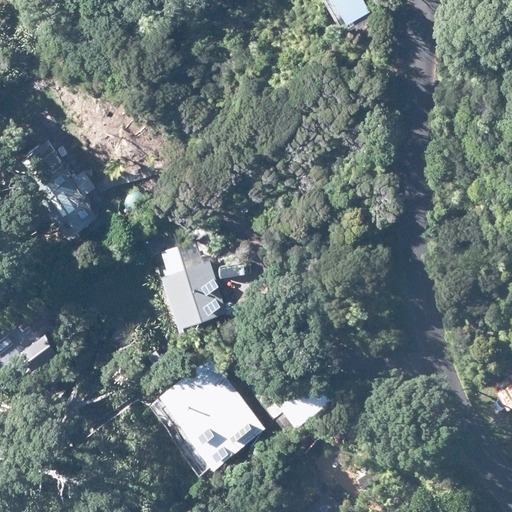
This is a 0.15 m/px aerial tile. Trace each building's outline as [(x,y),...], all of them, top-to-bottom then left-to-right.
[(330,0),(325,3),(340,29),(370,11),(363,0),(330,0)] [(27,161),(76,234),(104,215),(55,141),(27,161)] [(205,239),(170,250),(177,273),(171,275),(187,328),(236,313),(219,260),(212,262),(205,239)] [(43,367),(66,350),(55,334),(31,351),(43,367)] [(156,356),(165,368),(191,348),(183,336),(156,356)] [(171,394),(224,465),(276,427),(223,355),(171,394)] [(303,427),(342,397),(325,375),(286,405),(303,427)] [(511,376),(492,389),(506,412),(511,408),(511,376)]
